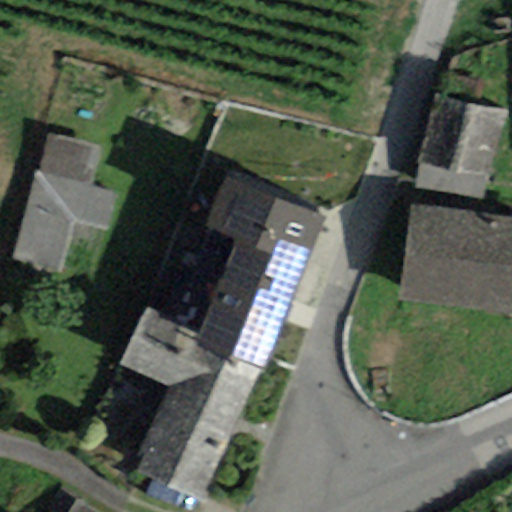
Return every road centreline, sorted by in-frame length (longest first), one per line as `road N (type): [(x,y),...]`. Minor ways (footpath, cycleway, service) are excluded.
road 1 (residential): [(327,511),(315,452),(327,343),(347,260),(442,0)]
road 2 (residential): [(367,511),(511,431)]
